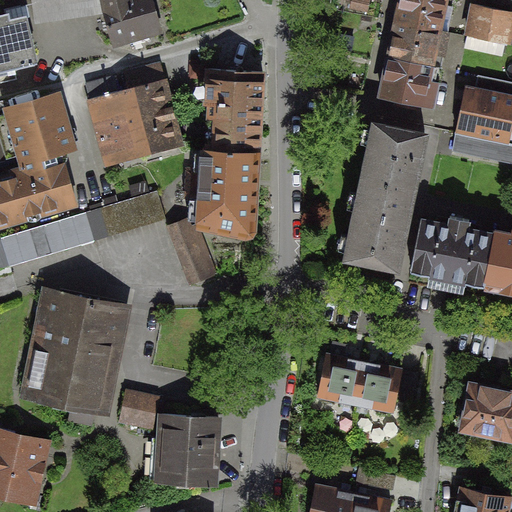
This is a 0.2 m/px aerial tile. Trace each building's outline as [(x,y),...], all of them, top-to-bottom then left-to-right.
[(34,0),(38,22),(105,11),(101,0),(34,0)] [(101,0),(105,11),(115,45),(162,31),(152,0),(101,0)] [(402,0),(398,21),(440,30),(446,0),(402,0)] [(508,43),(511,24),(511,12),(475,5),(469,35),(508,43)] [(0,73),(37,65),(26,18),(10,21),(9,15),(0,17),(0,73)] [(398,21),(391,57),(433,65),(440,30),(398,21)] [(391,57),(382,96),(425,104),(433,65),(391,57)] [(125,72),(130,90),(166,80),(161,63),(125,72)] [(259,151),(264,73),(209,70),(207,103),(213,104),(210,148),(259,151)] [(477,88),(511,94),(511,82),(479,75),(477,88)] [(118,93),(113,76),(87,83),(92,100),(91,100),(109,166),(143,156),(130,108),(125,109),(121,92),(118,93)] [(166,80),(130,90),(121,92),(125,109),(130,108),(143,156),(183,146),(166,80)] [(511,94),(477,88),(467,86),(457,132),(509,142),(511,129),(511,94)] [(58,98),(11,112),(13,121),(24,154),(27,167),(29,173),(65,162),(62,151),(73,147),(58,98)] [(13,121),(0,124),(0,133),(8,159),(24,154),(13,121)] [(425,135),(377,125),(367,169),(416,179),(425,135)] [(511,143),(509,142),(457,132),(454,150),(511,162),(511,161),(511,143)] [(255,228),(259,151),(210,148),(204,148),(203,170),(189,170),(187,197),(201,198),(200,225),(247,235),(255,228)] [(73,188),(65,162),(29,173),(27,167),(15,171),(17,176),(0,181),(0,223),(67,204),(63,191),(73,188)] [(416,179),(367,169),(358,212),(407,222),(416,179)] [(158,191),(88,213),(96,241),(167,219),(158,191)] [(407,222),(358,212),(349,257),(398,267),(407,222)] [(88,213),(2,239),(11,267),(96,241),(88,213)] [(487,285),(497,236),(469,230),(471,221),(453,217),(451,226),(423,220),(412,269),(487,285)] [(189,219),(169,226),(192,284),(217,274),(216,273),(211,275),(189,219)] [(511,289),(511,235),(497,232),(497,236),(487,285),(511,289)] [(107,421),(130,306),(59,292),(59,293),(47,291),(25,403),(37,405),(36,407),(107,421)] [(357,404),(365,361),(328,353),(319,396),(357,404)] [(402,370),(403,369),(365,361),(357,404),(394,411),(397,399),(402,370)] [(419,373),(402,370),(397,399),(414,402),(419,373)] [(511,391),(473,383),(463,430),(511,439),(511,391)] [(159,399),(128,392),(122,420),(153,427),(159,399)] [(162,489),(219,493),(223,419),(159,415),(158,441),(165,441),(162,489)] [(41,444),(0,433),(0,490),(27,498),(33,476),(39,478),(42,466),(36,464),(41,444)] [(368,470),(365,484),(394,490),(397,476),(368,470)] [(351,511),(355,492),(318,484),(312,511),(351,511)] [(462,489),(457,511),(508,511),(511,499),(462,489)] [(390,511),(393,500),(355,492),(351,511),(390,511)]
